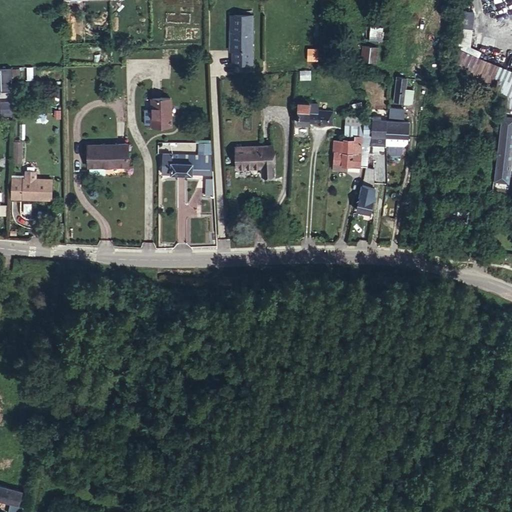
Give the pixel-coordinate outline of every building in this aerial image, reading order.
[(252,14),(230,15),(230,29),(234,29),(234,64),(252,64),(252,14)] [(378,18),(366,17),(363,40),(366,41),(366,38),(372,39),(374,26),(377,27),(378,18)] [(455,75),(505,96),(503,112),(511,113),(511,66),(458,44),(455,75)] [(378,47),(363,45),(361,60),(376,62),(378,47)] [(443,65),(427,62),(426,71),(442,73),(443,65)] [(11,69),(0,68),(0,91),(11,92),(11,69)] [(404,102),(406,89),(407,78),(397,76),(394,101),(404,102)] [(446,91),(432,87),(430,95),(444,99),(446,91)] [(170,97),(152,98),(152,126),(171,125),(170,97)] [(309,103),(298,102),(298,123),(333,124),(333,110),(309,109),(309,103)] [(403,108),(390,107),(389,118),(402,118),(403,108)] [(511,149),(511,116),(503,116),(502,115),(495,180),(508,182),(509,171),(511,149)] [(364,125),(364,119),(364,116),(346,116),(345,125),(364,125)] [(363,136),(371,137),(372,119),(364,119),(364,125),(363,136)] [(379,147),(386,147),(386,145),(386,144),(386,136),(387,120),(372,119),(371,137),(370,144),(379,144),(379,147)] [(409,121),(387,120),(386,136),(408,137),(409,121)] [(363,136),(364,125),(345,125),(345,134),(355,135),(363,136)] [(370,144),(371,137),(363,136),(355,135),(355,140),(349,139),(349,141),(334,140),(334,151),(333,169),(347,170),(347,164),(351,165),(351,164),(366,166),(366,165),(368,154),(370,144)] [(407,143),(408,137),(386,136),(386,144),(404,146),(407,143)] [(496,142),(472,137),(470,149),(493,154),(496,142)] [(22,141),(14,141),(13,155),(21,155),(22,141)] [(128,166),(128,143),(88,144),(88,166),(128,166)] [(272,145),(235,146),(236,168),(262,166),(262,175),(273,174),(272,145)] [(163,153),(162,172),(192,174),(192,173),(212,174),(211,155),(163,153)] [(446,183),(449,162),(437,160),(431,192),(441,194),(443,183),(446,183)] [(374,168),(367,166),(362,184),(374,186),(374,168)] [(450,185),(459,186),(461,171),(450,169),(447,184),(450,185)] [(52,179),(11,178),(11,198),(35,199),(35,196),(51,197),(52,179)] [(374,186),(362,184),(357,209),(371,213),(374,199),(375,187),(374,186)] [(457,197),(459,186),(450,185),(449,196),(457,197)] [(455,207),(447,205),(445,218),(467,221),(469,209),(467,209),(468,206),(455,204),(455,207)] [(389,228),(382,227),(381,235),(388,236),(389,228)] [(19,503),(20,501),(22,489),(0,484),(0,498),(11,501),(19,503)] [(23,511),(26,502),(20,501),(19,503),(11,501),(8,511),(23,511)]
